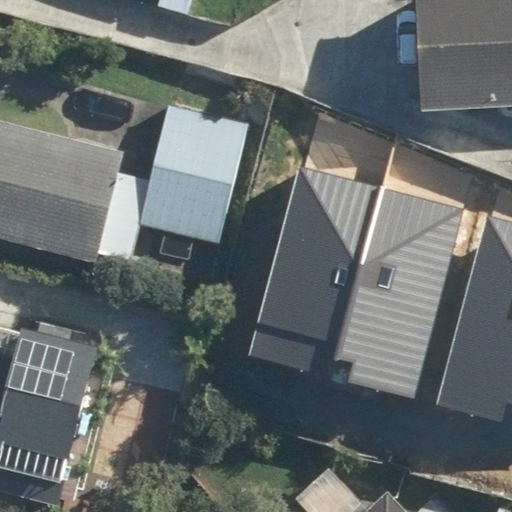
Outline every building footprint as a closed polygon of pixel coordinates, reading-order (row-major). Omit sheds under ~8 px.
[(511,0),(394,0),(401,123),(511,116),(511,0)] [(138,158),(0,118),(0,248),(121,283),(137,227),(215,249),(248,129),(154,103),(138,158)] [(296,169),(245,356),(414,402),(465,215),(296,169)] [(511,217),(488,211),(435,407),(511,427),(511,423),(511,217)] [(0,501),(33,511),(76,358),(0,336),(0,501)] [(323,468),(281,507),(285,511),(389,511),(374,496),(360,509),(323,468)]
